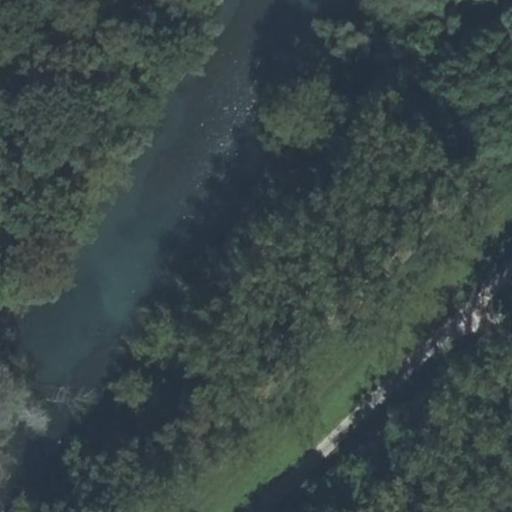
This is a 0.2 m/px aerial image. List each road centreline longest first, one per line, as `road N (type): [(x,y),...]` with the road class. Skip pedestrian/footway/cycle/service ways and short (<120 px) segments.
road 1 (track): [(203,511),(511,208)]
road 2 (track): [(252,511),(510,278)]
